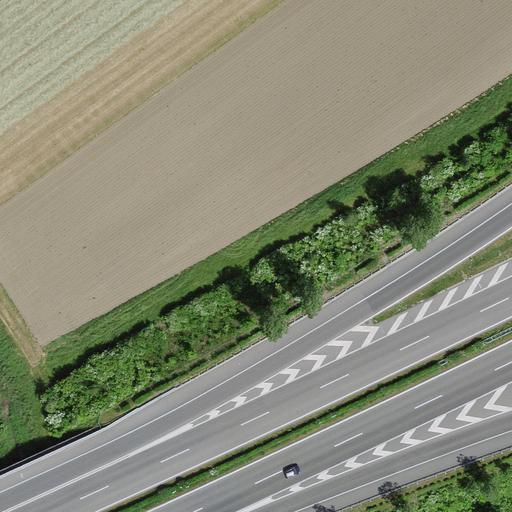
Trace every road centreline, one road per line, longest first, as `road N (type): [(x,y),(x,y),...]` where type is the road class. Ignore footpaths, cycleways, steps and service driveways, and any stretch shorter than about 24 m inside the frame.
road 1 (motorway): [(511,214),(20,511)]
road 2 (motorway): [(511,295),(51,511)]
road 3 (motorway): [(193,511),(511,361)]
road 4 (motorway): [(269,511),(511,420)]
